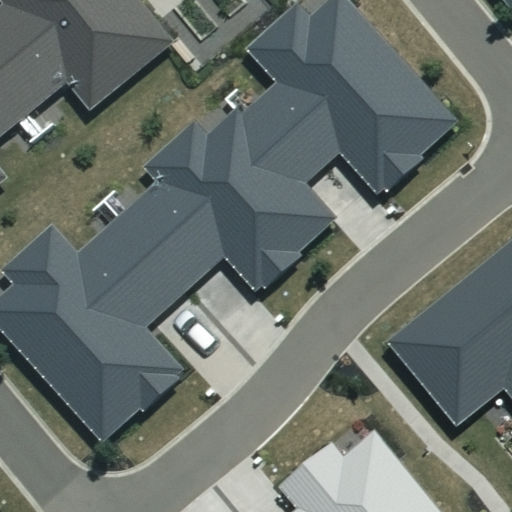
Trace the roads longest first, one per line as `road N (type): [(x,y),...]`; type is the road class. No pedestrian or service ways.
road 1 (residential): [(95,506),(132,506),(162,490),(239,429),(288,381),(330,319),(511,168)]
road 2 (residential): [(0,416),(68,494),(95,506)]
